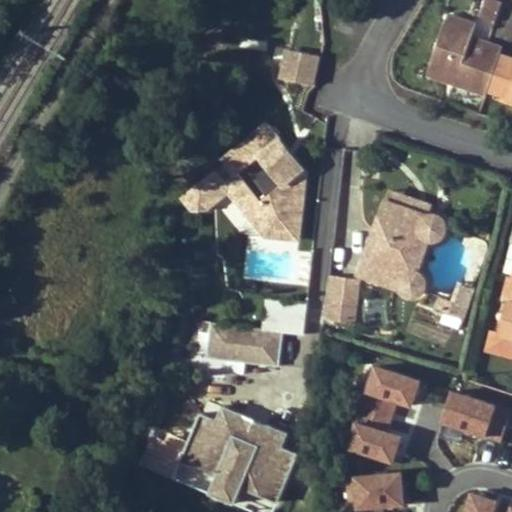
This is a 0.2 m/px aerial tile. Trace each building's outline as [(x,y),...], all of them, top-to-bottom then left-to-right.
[(497,0),(487,0),(483,16),(495,21),(502,2),(497,0)] [(431,67),(458,76),(455,84),(486,95),(487,92),(499,55),(502,48),(488,44),(486,50),(469,44),(471,37),(475,25),(448,15),(431,67)] [(488,44),(471,37),(469,44),(486,50),(488,44)] [(277,84),(315,89),(319,57),(281,52),(277,84)] [(487,92),(501,96),(510,70),(511,63),(511,59),(499,55),(487,92)] [(428,75),(455,84),(458,76),(431,67),(428,75)] [(501,96),(509,99),(511,91),(511,70),(510,70),(501,96)] [(284,141),(268,120),(223,154),(236,170),(225,178),(215,167),(183,192),(192,203),(204,205),(229,186),(232,183),(240,193),(259,194),(264,200),(261,226),(265,232),(286,235),(289,209),(302,198),(306,169),(298,158),(287,156),(283,151),(284,141)] [(298,158),(284,141),(283,151),(287,156),(298,158)] [(229,186),(261,226),(264,200),(259,194),(240,193),(232,183),(229,186)] [(384,205),(423,218),(423,217),(423,216),(424,215),(424,214),(425,214),(425,213),(426,213),(427,212),(427,211),(428,211),(429,210),(430,210),(387,195),(384,205)] [(289,209),(286,235),(297,236),(302,198),(289,209)] [(423,218),(384,205),(361,269),(404,284),(405,286),(406,286),(406,287),(408,289),(412,291),(414,291),(415,291),(416,291),(417,291),(418,291),(423,288),(424,288),(425,287),(425,286),(426,286),(428,282),(428,281),(428,280),(428,276),(428,275),(425,270),(425,269),(424,268),(423,268),(422,267),(420,266),(417,265),(416,265),(415,264),(414,264),(414,262),(413,262),(412,261),(411,260),(410,259),(410,258),(409,257),(409,256),(408,254),(408,253),(408,252),(408,251),(408,249),(408,248),(408,247),(408,246),(409,245),(409,243),(410,241),(410,240),(411,239),(412,238),(413,237),(414,236),(415,236),(416,235),(418,234),(419,233),(420,233),(421,233),(422,232),(423,232),(425,232),(426,232),(427,232),(428,232),(429,233),(431,233),(434,234),(435,234),(436,234),(438,234),(441,232),(443,232),(445,230),(446,228),(446,227),(447,227),(447,226),(448,224),(448,219),(447,218),(447,217),(446,214),(445,213),(444,213),(442,211),(439,209),(438,209),(437,209),(433,209),(432,209),(431,209),(430,210),(429,210),(428,211),(427,211),(427,212),(426,213),(425,213),(425,214),(424,214),(424,215),(423,216),(423,217),(423,218)] [(417,265),(420,266),(431,233),(429,233),(428,232),(427,232),(426,232),(425,232),(423,232),(422,232),(421,233),(420,233),(419,233),(418,234),(416,235),(415,236),(414,236),(413,237),(412,238),(411,239),(410,240),(410,241),(409,243),(409,245),(408,246),(408,247),(408,248),(408,249),(408,251),(408,252),(408,253),(408,254),(409,256),(409,257),(410,258),(410,259),(411,260),(412,261),(413,262),(414,262),(414,264),(415,264),(416,265),(417,265)] [(503,300),(507,301),(510,302),(511,294),(511,276),(508,276),(503,300)] [(467,311),(472,290),(459,287),(454,308),(467,311)] [(511,339),(511,294),(510,302),(507,301),(498,335),(511,339)] [(285,326),(213,320),(210,355),(282,361),(285,326)] [(370,368),(346,455),(395,469),(404,437),(389,433),(395,410),(413,415),(422,382),(370,368)] [(500,446),(511,408),(451,392),(440,430),(500,446)] [(218,416),(202,408),(181,457),(218,473),(211,489),(232,498),(239,482),(277,498),(298,450),(282,444),(288,430),(267,421),(259,425),(247,420),(244,411),(224,402),(218,416)] [(267,421),(244,411),(247,420),(259,425),(267,421)] [(406,511),(401,471),(348,478),(352,511),(406,511)] [(468,495),(462,511),(511,511),(511,506),(504,504),(504,505),(468,495)]
